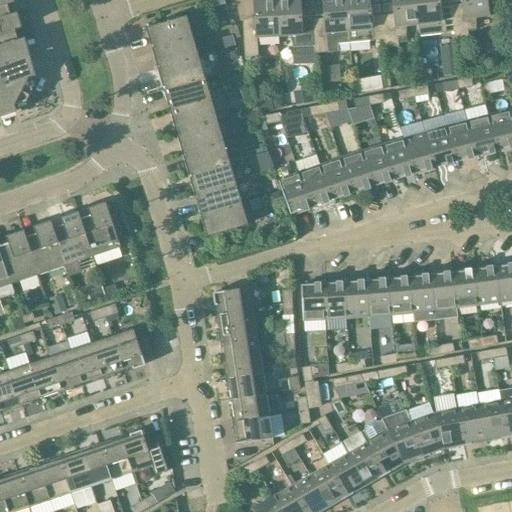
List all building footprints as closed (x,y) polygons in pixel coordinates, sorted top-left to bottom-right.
[(0,0),(0,17),(10,14),(7,4),(14,2),(13,0),(0,0)] [(254,0),(255,23),(243,24),(245,58),(258,57),(257,37),(279,36),(276,0),(254,0)] [(299,0),(276,0),(279,36),(291,35),(293,47),(314,46),(313,20),(301,20),(299,0)] [(323,0),(325,19),(313,20),(314,46),(315,54),(328,53),(328,52),(338,52),(338,44),(350,43),(346,0),(323,0)] [(368,0),(346,0),(350,43),(371,41),(384,40),(385,48),(382,14),(370,15),(368,0)] [(392,0),(394,13),(382,14),(385,48),(398,46),(398,38),(406,37),(406,26),(417,25),(414,0),(392,0)] [(438,0),(414,0),(417,25),(418,24),(419,36),(441,33),(454,32),(451,6),(439,7),(438,0)] [(462,0),(463,5),(451,6),(454,32),(455,40),(468,38),(467,30),(475,29),(476,17),(488,16),(485,0),(462,0)] [(10,14),(0,17),(0,45),(18,40),(15,29),(22,27),(17,12),(10,14)] [(186,16),(145,28),(149,41),(150,45),(153,44),(154,48),(193,37),(186,16)] [(154,48),(152,48),(152,49),(155,61),(157,66),(159,65),(160,68),(160,69),(199,58),(193,37),(154,48)] [(18,40),(0,45),(0,67),(24,60),(18,40)] [(160,68),(158,69),(158,70),(161,82),(163,86),(165,86),(166,89),(166,90),(205,79),(199,58),(160,69),(160,68)] [(24,60),(0,67),(0,79),(29,95),(32,89),(24,60)] [(473,87),(471,78),(457,81),(458,89),(473,87)] [(0,79),(0,109),(26,101),(29,95),(0,79)] [(166,89),(164,90),(164,91),(167,103),(169,107),(171,106),(172,110),(172,111),(211,99),(205,79),(166,90),(166,89)] [(443,83),(444,92),(458,89),(457,81),(443,83)] [(428,95),(427,86),(413,89),(414,98),(428,95)] [(310,89),(293,91),(295,105),(312,103),(310,89)] [(399,92),(400,100),(414,98),(413,89),(399,92)] [(384,103),(382,94),(369,97),(370,106),(384,103)] [(354,100),(356,108),(370,106),(369,97),(354,100)] [(172,110),(170,111),(174,124),(175,128),(177,127),(178,131),(217,120),(211,99),(172,111),(172,110)] [(339,111),(338,103),(323,105),(325,114),(339,111)] [(309,108),(311,116),(325,114),(323,105),(309,108)] [(295,119),(293,111),(279,113),(281,122),(295,119)] [(511,117),(510,112),(489,117),(497,151),(504,149),(505,151),(511,149),(511,117)] [(265,116),(266,124),(281,122),(279,113),(265,116)] [(489,117),(467,122),(476,156),(484,154),(485,157),(494,154),(494,152),(497,151),(489,117)] [(180,136),(177,136),(178,140),(182,153),(185,153),(184,152),(223,141),(217,120),(178,131),(180,136)] [(467,122),(446,128),(455,162),(476,156),(467,122)] [(446,128),(425,134),(434,168),(455,162),(446,128)] [(425,134),(404,140),(414,174),(421,171),(422,173),(431,171),(430,169),(434,168),(425,134)] [(404,140),(383,146),(393,180),(414,174),(404,140)] [(186,156),(183,157),(185,161),(188,174),(191,174),(190,173),(229,162),(223,141),(184,152),(185,153),(186,156)] [(383,146),(362,153),(372,186),(393,180),(383,146)] [(362,153),(341,160),(352,193),(359,190),(360,193),(369,189),(369,187),(372,186),(362,153)] [(341,160),(320,167),(331,200),(352,193),(341,160)] [(192,177),(189,178),(191,182),(194,194),(194,195),(197,194),(235,182),(229,162),(190,173),(191,174),(192,177)] [(320,167),(299,174),(311,207),(331,200),(320,167)] [(278,181),(284,197),(290,214),(298,212),(299,214),(308,210),(307,208),(311,207),(299,174),(278,181)] [(198,198),(195,198),(197,203),(200,215),(200,216),(203,215),(203,214),(241,203),(235,182),(197,194),(198,198)] [(80,218),(92,256),(120,247),(116,233),(122,231),(117,216),(111,218),(105,202),(88,208),(90,215),(80,218)] [(204,219),(202,219),(203,223),(207,236),(247,225),(241,203),(203,214),(203,215),(204,219)] [(82,272),(78,261),(92,256),(80,218),(78,211),(60,217),(63,224),(53,227),(52,228),(65,266),(68,277),(82,272)] [(65,266),(52,228),(53,227),(51,221),(33,227),(35,233),(26,237),(25,237),(38,275),(65,266)] [(6,236),(8,243),(0,245),(0,253),(11,284),(38,275),(25,237),(26,237),(23,230),(6,236)] [(0,297),(14,293),(11,284),(0,253),(0,297)] [(511,264),(495,267),(500,302),(511,299),(511,264)] [(495,267),(473,270),(478,305),(500,302),(495,267)] [(439,274),(431,275),(436,319),(456,317),(456,307),(452,273),(449,273),(448,270),(439,271),(439,274)] [(473,270),(452,273),(456,307),(478,305),(473,270)] [(418,276),(409,277),(413,312),(414,322),(426,320),(436,319),(431,275),(427,275),(427,273),(417,273),(418,276)] [(409,277),(388,279),(391,314),(413,312),(409,277)] [(388,279),(366,281),(369,316),(391,314),(388,279)] [(310,285),(301,285),(303,320),(308,320),(325,319),(323,284),(319,284),(319,281),(310,281),(310,285)] [(366,281),(345,283),(347,318),(369,316),(366,281)] [(345,283),(323,284),(325,319),(347,318),(345,283)] [(214,305),(217,305),(218,314),(253,309),(250,287),(212,293),(214,305)] [(292,290),(282,291),(283,304),(292,303),(292,290)] [(283,317),(293,317),(292,303),(283,304),(283,317)] [(115,304),(102,308),(105,317),(118,313),(115,304)] [(90,312),(93,321),(105,317),(102,308),(90,312)] [(220,324),(217,324),(219,336),(256,330),(253,309),(218,314),(220,324)] [(75,321),(72,312),(59,316),(62,325),(75,321)] [(50,330),(62,325),(59,316),(47,320),(50,330)] [(145,365),(133,329),(112,336),(123,370),(132,367),(133,369),(145,365)] [(260,352),(256,330),(219,336),(221,348),(223,348),(225,357),(260,352)] [(33,331),(20,336),(23,345),(36,340),(33,331)] [(294,333),(284,334),(285,347),(294,347),(294,333)] [(8,340),(11,349),(23,345),(20,336),(8,340)] [(112,336),(91,343),(103,379),(115,375),(114,373),(123,370),(112,336)] [(498,345),(497,336),(482,339),(484,347),(498,345)] [(468,341),(470,350),(484,347),(482,339),(468,341)] [(91,343),(71,350),(82,384),(91,381),(92,383),(103,379),(91,343)] [(453,344),(439,347),(440,355),(454,353),(453,344)] [(286,360),(284,364),(284,369),(285,370),(296,368),(295,360),(294,347),(285,347),(286,360)] [(424,349),(426,358),(440,355),(439,347),(424,349)] [(491,350),(493,358),(493,359),(507,356),(506,348),(491,350)] [(74,389),(73,387),(82,384),(71,350),(50,357),(62,393),(74,389)] [(477,353),(478,362),(493,359),(493,358),(491,350),(477,353)] [(226,367),(224,367),(226,379),(263,373),(260,352),(225,357),(226,367)] [(410,361),(409,352),(394,355),(396,363),(410,361)] [(380,357),(382,366),(396,363),(394,355),(380,357)] [(465,364),(463,356),(449,358),(450,367),(465,364)] [(50,395),(51,397),(62,393),(50,357),(30,364),(41,397),(50,395)] [(434,361),(436,369),(450,367),(449,358),(434,361)] [(365,369),(364,360),(350,363),(351,371),(365,369)] [(336,365),(337,374),(351,371),(350,363),(336,365)] [(33,403),(32,401),(41,397),(30,364),(9,371),(21,407),(33,403)] [(406,366),(391,369),(393,377),(407,375),(406,366)] [(304,382),(313,381),(310,367),(302,368),(304,382)] [(377,371),(361,374),(365,383),(379,380),(393,377),(391,369),(377,371)] [(9,408),(10,411),(21,407),(9,371),(0,374),(0,411),(9,408)] [(266,395),(263,373),(226,379),(227,391),(230,390),(231,400),(266,395)] [(288,378),(291,391),(300,390),(298,376),(288,378)] [(348,386),(346,377),(332,380),(334,388),(348,386)] [(511,388),(498,391),(500,402),(506,437),(511,435),(511,388)] [(233,409),(230,410),(232,422),(269,416),(266,395),(231,400),(233,409)] [(306,397),(297,398),(299,411),(308,410),(306,397)] [(500,402),(479,406),(485,441),(506,437),(500,402)] [(479,406),(457,410),(464,445),(485,441),(479,406)] [(299,411),(301,424),(310,423),(308,410),(299,411)] [(405,410),(381,419),(382,421),(387,431),(402,463),(423,456),(410,423),(405,410)] [(457,410),(434,414),(443,449),(464,445),(457,410)] [(434,414),(410,423),(423,456),(443,449),(434,414)] [(269,416),(232,422),(234,434),(236,433),(238,443),(273,438),(269,416)] [(332,428),(325,416),(317,420),(325,433),(332,428)] [(364,431),(360,433),(366,443),(384,474),(402,463),(387,431),(382,421),(378,422),(373,420),(365,425),(364,431)] [(167,470),(157,442),(146,446),(141,430),(129,434),(130,436),(121,439),(132,473),(152,466),(154,474),(167,470)] [(360,432),(340,443),(346,455),(347,454),(365,485),(384,474),(366,443),(360,433),(360,432)] [(302,434),(290,441),(294,449),(307,442),(302,434)] [(99,444),(111,480),(132,473),(121,439),(111,442),(111,440),(99,444)] [(277,448),(281,456),(294,449),(290,441),(277,448)] [(80,453),(91,487),(111,480),(99,444),(88,448),(89,450),(80,453)] [(70,494),(74,507),(94,500),(90,487),(91,487),(80,453),(71,456),(70,454),(58,458),(70,493),(70,494)] [(346,455),(329,465),(346,496),(365,485),(347,454),(346,455)] [(265,456),(252,463),(257,471),(269,463),(265,456)] [(50,500),(70,494),(70,493),(58,458),(47,461),(48,464),(39,467),(50,500)] [(240,470),(244,478),(257,471),(252,463),(240,470)] [(329,465),(310,476),(328,507),(346,496),(329,465)] [(29,468),(17,471),(29,507),(50,500),(39,467),(30,470),(29,468)] [(0,479),(0,487),(8,511),(15,511),(29,507),(17,471),(6,475),(7,478),(0,479)] [(310,476),(291,487),(305,511),(318,511),(328,507),(310,476)] [(0,511),(8,511),(0,487),(0,511)] [(305,511),(291,487),(273,498),(280,511),(305,511)] [(151,495),(141,501),(146,509),(148,508),(157,503),(153,495),(151,495)] [(254,509),(249,511),(280,511),(273,498),(253,509),(254,509)] [(141,501),(130,508),(132,511),(141,511),(146,509),(141,501)]
